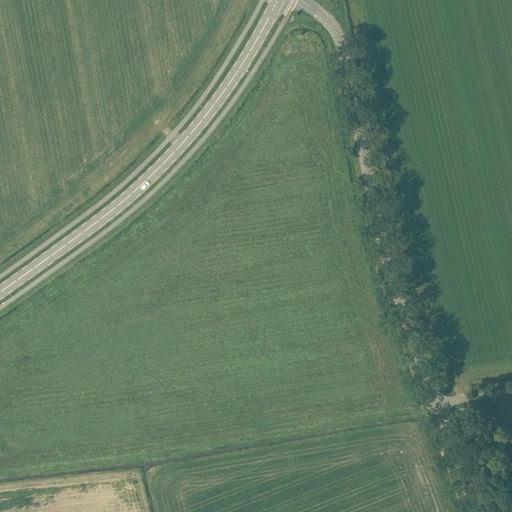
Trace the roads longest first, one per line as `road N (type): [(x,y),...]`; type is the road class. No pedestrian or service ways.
road 1 (tertiary): [(436,404),(387,266),(338,34),(302,0)]
road 2 (primary): [(0,290),(172,151),(205,115),(279,0)]
